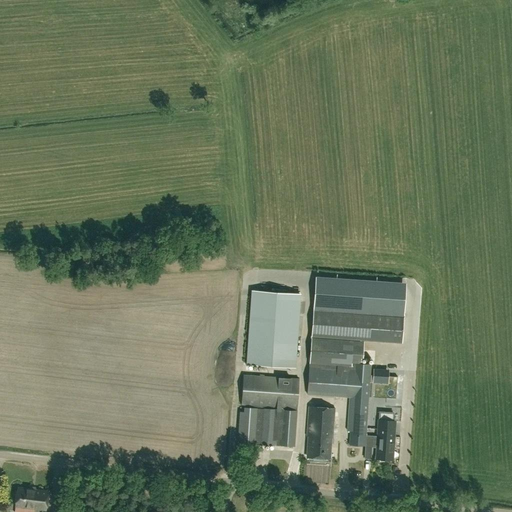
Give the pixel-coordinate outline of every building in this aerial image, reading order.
[(294,366),(299,294),(250,291),(246,363),(294,366)] [(314,311),(310,359),(352,362),(353,339),(402,343),(403,317),(314,311)] [(377,436),(366,435),(370,363),(310,360),(308,395),(349,398),(347,431),(350,431),(349,445),(365,446),(365,447),(371,447),(371,444),(377,444),(377,436)] [(244,412),(240,412),(238,432),(238,443),(295,446),(298,379),(243,376),(241,404),(245,405),(244,412)] [(333,438),(335,408),(308,406),(306,436),(308,437),(307,457),(329,459),(331,438),(333,438)] [(393,437),(378,436),(376,459),(392,460),(393,437)] [(46,509),(48,491),(18,488),(15,506),(16,506),(14,511),(34,511),(35,508),(46,509)]
